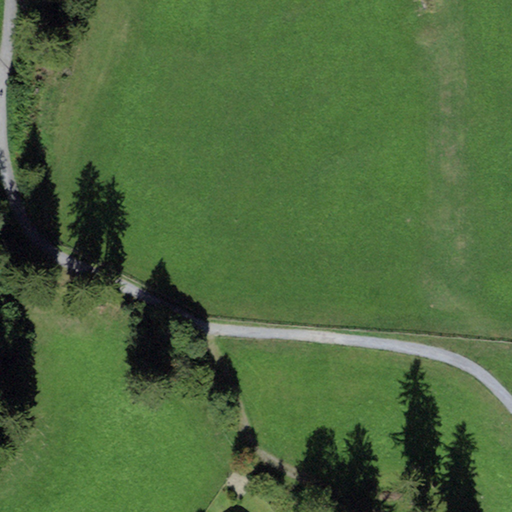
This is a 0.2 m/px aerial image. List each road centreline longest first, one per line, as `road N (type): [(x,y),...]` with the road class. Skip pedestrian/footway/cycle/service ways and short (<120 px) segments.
road 1 (track): [(203,330),(431,354),(467,370),(511,409)]
road 2 (track): [(203,330),(42,247),(21,220),(0,156)]
road 3 (track): [(322,511),(254,456),(203,330)]
